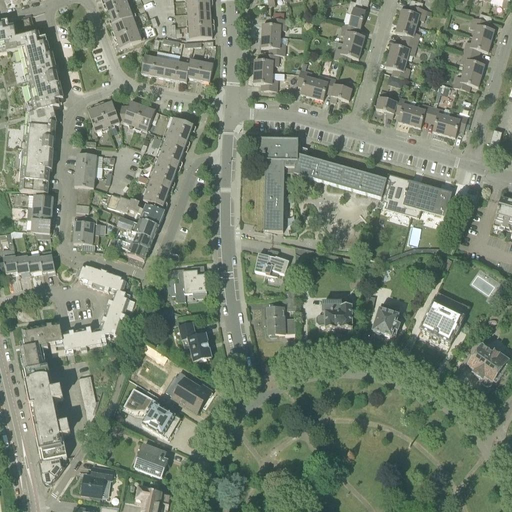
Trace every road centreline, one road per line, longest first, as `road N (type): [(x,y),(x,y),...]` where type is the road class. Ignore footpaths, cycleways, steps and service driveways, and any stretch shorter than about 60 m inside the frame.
road 1 (unclassified): [(30,510),(45,509),(104,421),(148,276)]
road 2 (residential): [(479,444),(441,406),(357,375),(298,382),(256,403)]
road 3 (residential): [(256,403),(230,296),(227,161)]
road 4 (residential): [(77,106),(64,128),(64,251),(139,276)]
road 5 (residential): [(148,276),(191,171),(227,161)]
road 6 (residential): [(470,168),(511,27)]
road 7 (tertiary): [(30,510),(0,371)]
road 8 (residential): [(353,133),(388,0)]
road 9 (residential): [(353,133),(289,116),(229,114)]
road 10 (residential): [(256,403),(217,448),(200,511)]
road 11 (residential): [(470,168),(353,133)]
